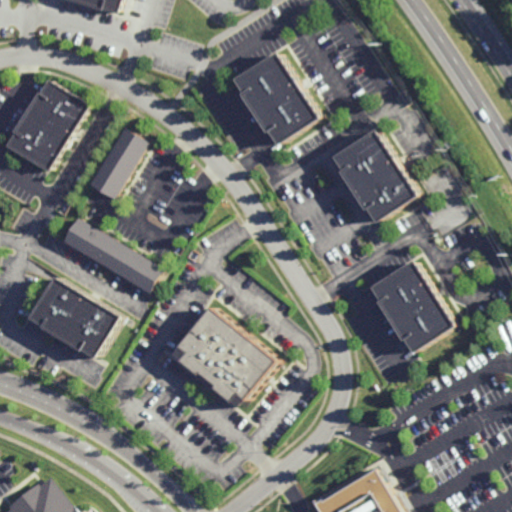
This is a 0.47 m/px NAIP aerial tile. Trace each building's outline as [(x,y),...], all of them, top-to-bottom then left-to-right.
[(128,0),(125,13),(110,8),(109,9),(82,0),(128,0)] [(289,146),(280,132),(279,133),(254,93),(255,92),(246,79),(289,51),(332,118),(289,146)] [(57,171),(14,145),(54,79),(97,105),(57,171)] [(121,200),(96,185),(131,128),(156,143),(121,200)] [(385,225),(376,211),(375,212),(349,173),(351,171),(342,158),(385,130),(428,197),(385,225)] [(155,295),(70,243),(85,219),(170,271),(155,295)] [(466,329),(423,357),(414,343),(413,344),(388,304),(389,303),(380,288),(422,261),(466,329)] [(103,357),(55,327),(52,331),(37,322),(63,279),(127,317),(103,357)] [(219,311),(285,364),(248,410),(182,357),(219,311)] [(411,511),(328,511),(321,500),(326,497),(327,500),(331,497),(332,498),(384,467),(411,511)] [(83,511),(8,511),(15,507),(13,505),(43,481),(45,484),(55,476),(83,511)]
